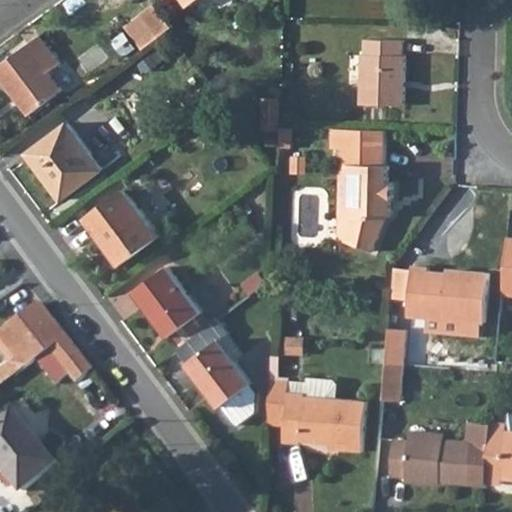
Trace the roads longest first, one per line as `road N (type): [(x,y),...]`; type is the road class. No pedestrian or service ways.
road 1 (residential): [(239,511),(0,195)]
road 2 (residential): [(511,150),(491,135),(480,103),(483,0)]
